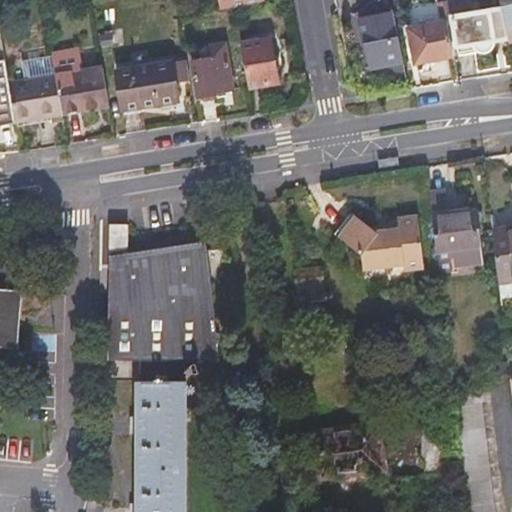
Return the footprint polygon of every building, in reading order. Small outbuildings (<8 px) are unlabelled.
[(263,0),(229,0),(232,9),(264,3),(263,0)] [(511,40),(505,10),(478,16),(473,0),(470,0),(445,5),(446,8),(449,22),(454,50),(511,40)] [(511,0),(502,0),(505,10),(511,40),(511,42),(511,0)] [(439,10),(441,23),(449,22),(446,8),(439,10)] [(371,70),(406,63),(395,11),(361,18),(371,70)] [(418,63),(455,56),(454,50),(449,22),(441,23),(411,29),(418,63)] [(0,125),(18,122),(11,81),(9,67),(2,30),(0,29),(0,125)] [(244,44),(252,88),(280,83),(272,39),(244,44)] [(228,44),(212,47),(213,59),(193,62),(199,97),(237,90),(228,44)] [(63,114),(109,107),(103,71),(81,74),(77,56),(53,60),(56,77),(63,114)] [(63,114),(56,77),(53,60),(26,64),(29,78),(11,81),(18,122),(51,116),(53,122),(64,120),(63,114)] [(178,84),(191,82),(188,62),(174,64),(178,84)] [(9,67),(11,81),(29,78),(26,64),(9,67)] [(180,101),(178,84),(174,64),(117,73),(123,110),(180,101)] [(18,122),(19,127),(53,122),(51,116),(18,122)] [(449,189),(432,191),(442,276),(454,274),(452,252),(458,252),(460,266),(482,263),(475,211),(452,213),(449,189)] [(402,234),(382,235),(386,264),(406,262),(406,270),(426,268),(421,220),(401,221),(402,229),(402,234)] [(386,264),(382,235),(368,221),(350,243),(364,255),(366,266),(386,264)] [(112,265),(208,251),(207,242),(130,254),(131,226),(113,225),(112,265)] [(511,226),(494,229),(503,299),(511,298),(511,226)] [(187,361),(220,361),(208,251),(112,265),(111,360),(142,360),(187,361)] [(327,271),(301,274),(304,292),(326,290),(328,290),(327,271)] [(9,285),(0,284),(0,345),(18,347),(22,295),(9,294),(9,285)] [(326,290),(304,292),(305,301),(327,298),(326,290)] [(188,384),(187,361),(142,360),(142,383),(140,383),(140,417),(132,418),(132,435),(140,435),(140,504),(133,503),(132,511),(188,511),(189,384),(188,384)] [(506,364),(488,366),(489,375),(507,374),(506,364)] [(497,511),(492,463),(483,389),(456,392),(470,511),(497,511)] [(379,427),(313,434),(319,478),(386,470),(379,427)]
